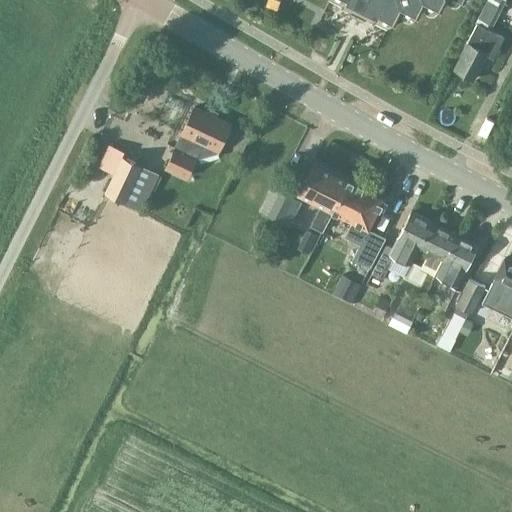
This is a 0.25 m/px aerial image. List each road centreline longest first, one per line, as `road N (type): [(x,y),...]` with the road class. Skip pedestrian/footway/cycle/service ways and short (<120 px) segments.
road 1 (tertiary): [(511,204),(141,0)]
road 2 (unclassified): [(0,284),(139,0)]
